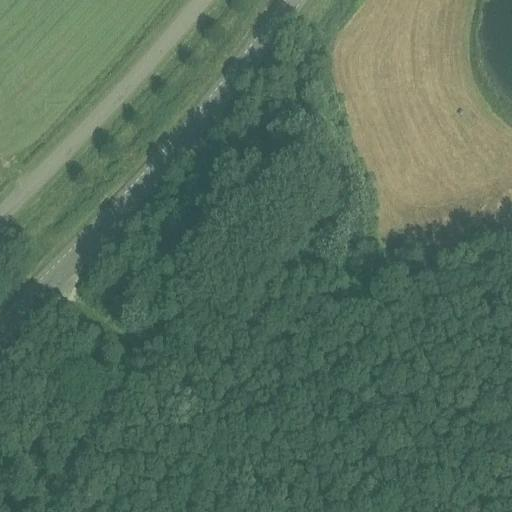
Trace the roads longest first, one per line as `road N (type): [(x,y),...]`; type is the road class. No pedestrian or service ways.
road 1 (unclassified): [(0,337),(243,73),(295,0)]
road 2 (unclassified): [(200,0),(0,215)]
